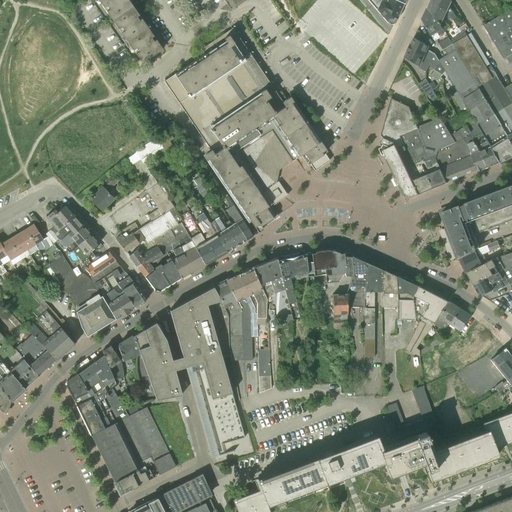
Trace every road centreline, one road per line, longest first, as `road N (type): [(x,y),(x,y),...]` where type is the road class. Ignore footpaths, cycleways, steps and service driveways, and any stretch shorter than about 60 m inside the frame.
road 1 (residential): [(511,333),(445,284),(328,237),(257,253),(158,306)]
road 2 (residential): [(0,215),(46,190),(62,193),(158,306)]
road 3 (residential): [(158,306),(66,366),(0,444)]
road 4 (residential): [(355,139),(417,0)]
